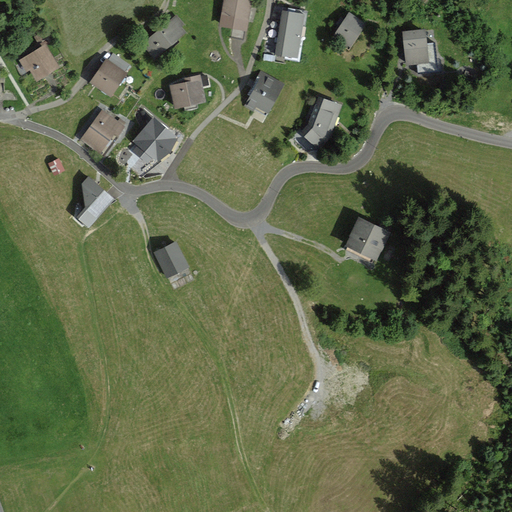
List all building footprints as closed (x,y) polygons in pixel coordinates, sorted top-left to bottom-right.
[(223,0),(219,28),(247,33),(253,0),(251,0),(223,0)] [(274,57),(298,61),(306,12),(282,9),(274,57)] [(331,40),(349,51),(365,26),(347,15),(331,40)] [(139,46),(151,63),(185,38),(173,21),(139,46)] [(402,34),(407,67),(430,64),(425,30),(402,34)] [(32,87),(56,73),(43,50),(18,64),(32,87)] [(107,101),(125,79),(105,63),(88,86),(107,101)] [(247,103),(269,114),(285,84),(263,72),(247,103)] [(167,84),(173,112),(206,104),(199,77),(167,84)] [(342,105),(317,96),(305,130),(300,133),(318,149),(331,138),(342,105)] [(80,140),(99,155),(121,128),(102,113),(80,140)] [(122,160),(146,181),(179,143),(156,123),(122,160)] [(55,177),(65,172),(59,158),(48,163),(55,177)] [(88,177),(82,185),(86,209),(97,219),(114,199),(88,177)] [(341,249),(372,264),(388,232),(357,216),(341,249)] [(167,277),(188,267),(176,242),(155,252),(167,277)]
